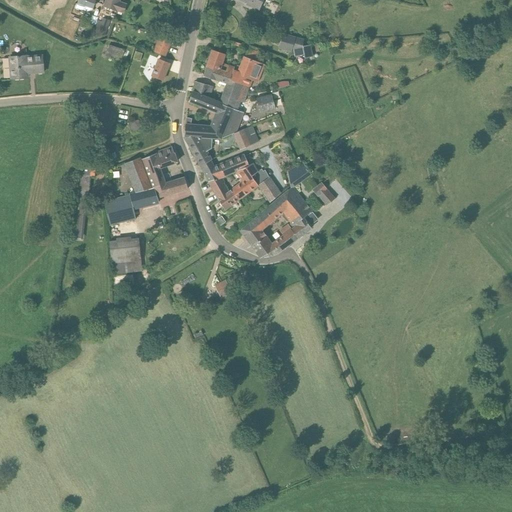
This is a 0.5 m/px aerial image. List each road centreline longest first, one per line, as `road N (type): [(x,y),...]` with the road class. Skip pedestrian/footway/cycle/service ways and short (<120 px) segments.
road 1 (track): [(511,432),(392,449),(375,443),(305,275)]
road 2 (track): [(42,357),(219,241)]
road 3 (unclassified): [(0,103),(102,98),(178,109)]
road 4 (unclassified): [(219,241),(178,142),(178,109)]
